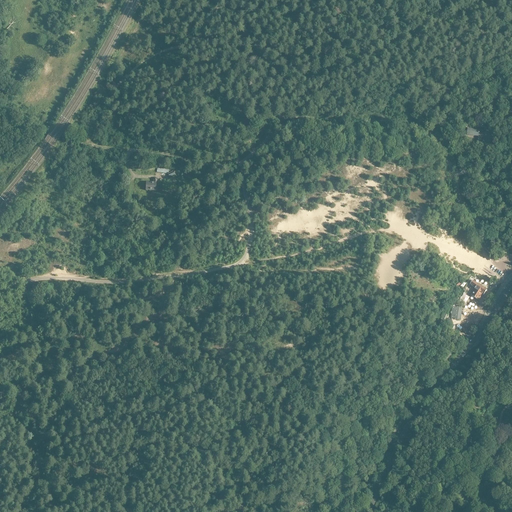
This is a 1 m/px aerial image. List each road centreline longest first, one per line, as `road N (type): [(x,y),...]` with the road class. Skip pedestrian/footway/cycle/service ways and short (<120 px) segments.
road 1 (unknown): [(0,273),(112,278),(225,263),(248,224),(238,150),(276,118),(299,115),(397,111),(433,127),(454,154),(484,252)]
road 2 (tertiary): [(368,511),(405,428),(511,282)]
road 3 (unknown): [(357,511),(401,412),(461,340)]
road 4 (track): [(453,173),(492,155),(506,137),(499,119),(468,113),(470,105)]
